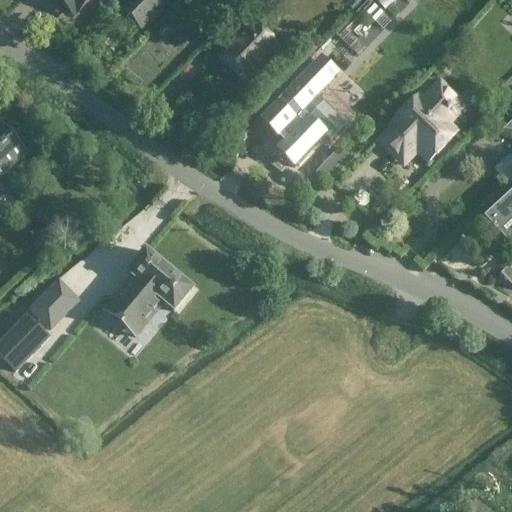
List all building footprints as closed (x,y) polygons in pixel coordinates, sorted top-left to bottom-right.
[(90,0),(47,0),(58,10),(63,5),(75,16),(90,0)] [(130,0),(127,4),(130,6),(125,12),(141,27),(163,4),(158,0),(130,0)] [(274,48),(254,28),(224,60),(244,80),(274,48)] [(309,152),(323,137),(329,143),(346,126),(317,98),(325,89),(318,82),(329,70),(319,60),(298,83),(296,81),(293,85),(294,86),(283,98),(261,121),(278,138),(285,130),(291,136),(277,151),(294,167),(309,152)] [(383,148),(401,164),(414,150),(420,156),(419,157),(432,170),(460,141),(444,126),(461,109),(444,92),(427,109),(421,104),(393,132),(396,135),(383,148)] [(511,116),(511,104),(509,102),(499,110),(508,120),(511,116)] [(511,122),(502,131),(511,132),(511,122)] [(0,176),(23,157),(0,130),(0,176)] [(511,274),(505,281),(511,288),(511,203),(488,226),(494,232),(489,236),(511,260),(511,274)] [(192,292),(145,252),(127,274),(133,279),(104,313),(118,324),(116,326),(123,331),(124,329),(135,339),(164,305),(173,313),(192,292)] [(45,297),(30,312),(50,332),(65,317),(45,297)] [(50,338),(27,316),(0,343),(0,358),(15,374),(50,338)]
